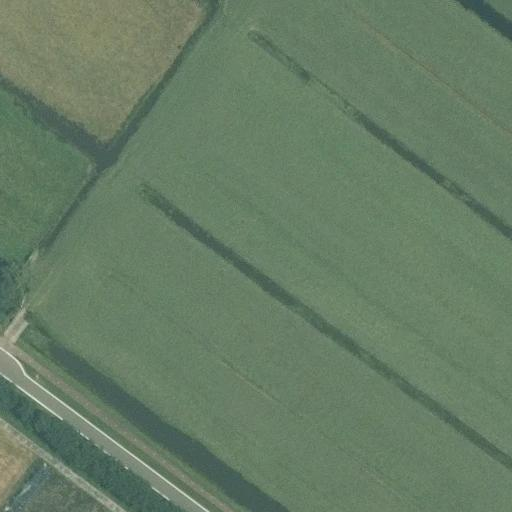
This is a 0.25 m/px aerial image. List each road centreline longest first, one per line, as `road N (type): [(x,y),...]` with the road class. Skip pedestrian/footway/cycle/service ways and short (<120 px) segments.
road 1 (track): [(0,349),(171,106)]
road 2 (tertiary): [(188,511),(0,369)]
road 3 (track): [(115,511),(0,424)]
